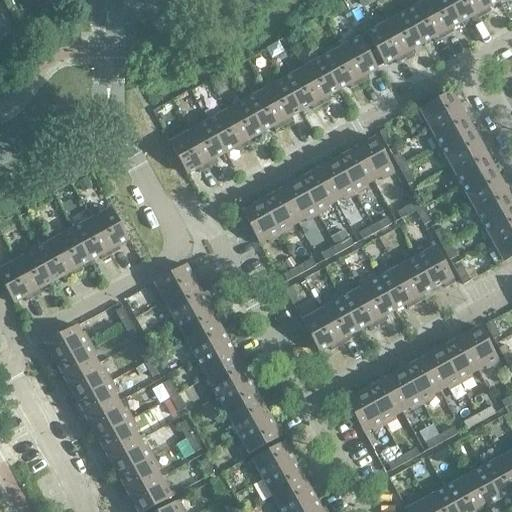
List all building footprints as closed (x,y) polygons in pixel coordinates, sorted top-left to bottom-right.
[(361,6),(357,0),(346,0),(352,11),(361,6)] [(373,0),(357,0),(361,6),(363,9),(375,2),(373,0)] [(420,0),(423,3),(405,13),(423,44),(433,39),(435,43),(444,38),(425,2),(423,0),(420,0)] [(423,0),(425,2),(444,38),(453,33),(451,29),(461,23),(447,0),(423,0)] [(472,0),(447,0),(461,23),(471,18),(473,23),(483,18),(472,0)] [(497,0),(472,0),(483,18),(492,12),(489,8),(499,2),(497,0)] [(48,13),(37,17),(41,25),(51,20),(48,13)] [(405,13),(387,23),(407,60),(415,55),(413,50),(423,44),(405,13)] [(407,60),(387,23),(367,34),(383,64),(385,66),(395,60),(398,64),(407,60)] [(360,38),(340,49),(360,85),(369,80),(367,76),(377,70),(376,68),(360,38)] [(340,49),(321,60),(338,92),(348,86),(351,90),(360,85),(340,49)] [(321,60),(302,70),(322,106),(331,101),(328,97),(338,92),(321,60)] [(283,80),(301,113),(310,107),(313,111),(322,106),(302,70),(283,80)] [(264,91),(284,127),(293,122),(291,118),(301,113),(283,80),(264,91)] [(245,101),(262,133),(272,128),(275,132),(284,127),(264,91),(245,101)] [(428,122),(432,129),(462,112),(452,93),(418,111),(425,124),(428,122)] [(226,112),(246,149),(255,144),(253,139),(262,133),(245,101),(226,112)] [(207,122),(225,154),(234,149),(237,154),(246,149),(226,112),(207,122)] [(432,138),(438,150),(473,131),(462,112),(432,129),(436,136),(432,138)] [(188,133),(208,169),(217,164),(215,160),(225,154),(207,122),(188,133)] [(379,133),(387,147),(394,143),(386,129),(382,131),(379,133)] [(448,159),(452,166),(483,149),(473,131),(438,150),(444,161),(448,159)] [(169,143),(187,175),(197,170),(199,174),(208,169),(188,133),(169,143)] [(376,139),(356,149),(374,182),(381,178),(383,181),(395,174),(376,139)] [(356,149),(337,160),(357,195),(369,188),(367,185),(374,182),(356,149)] [(452,175),(459,188),(494,169),(483,149),(452,166),(456,173),(452,175)] [(392,157),(400,171),(407,167),(399,153),(392,157)] [(337,160),(318,170),(336,202),(343,198),(345,201),(357,195),(337,160)] [(400,171),(408,185),(415,181),(407,167),(400,171)] [(469,198),(473,205),(504,188),(494,169),(459,188),(465,200),(469,198)] [(318,170),(299,181),(319,216),(331,210),(329,206),(336,202),(318,170)] [(87,178),(79,183),(84,193),(92,188),(87,178)] [(299,181),(280,191),(298,223),(305,219),(307,223),(319,216),(299,181)] [(473,215),(480,226),(511,208),(511,202),(504,188),(473,205),(477,213),(473,215)] [(280,191),(261,201),(281,237),(293,231),(291,227),(298,223),(280,191)] [(416,211),(422,208),(415,194),(408,198),(412,204),(416,211)] [(241,212),(259,245),(268,240),(269,244),(281,237),(261,201),(241,212)] [(401,219),(416,211),(412,204),(397,212),(401,219)] [(416,211),(418,216),(423,226),(430,222),(422,208),(416,211)] [(490,236),(494,243),(511,233),(511,208),(480,226),(486,238),(490,236)] [(92,220),(112,256),(120,252),(117,247),(128,241),(111,209),(110,210),(92,220)] [(373,225),(377,232),(391,225),(387,218),(373,225)] [(73,231),(90,262),(101,256),(104,261),(112,256),(92,220),(73,231)] [(359,233),(363,240),(377,232),(373,225),(359,233)] [(434,232),(442,247),(449,243),(441,229),(434,232)] [(344,230),(330,238),(335,246),(349,239),(344,230)] [(54,241),(74,277),(82,273),(79,268),(90,262),(73,231),(54,241)] [(494,252),(501,264),(508,261),(511,258),(511,233),(494,243),(498,250),(494,252)] [(335,246),(339,253),(353,246),(349,239),(335,246)] [(35,251),(52,283),(63,277),(66,282),(74,277),(54,241),(35,251)] [(442,247),(450,261),(457,257),(449,243),(442,247)] [(321,254),(325,261),(339,253),(335,246),(321,254)] [(415,258),(433,290),(443,285),(445,289),(455,283),(435,247),(415,258)] [(15,262),(35,298),(43,294),(41,289),(52,283),(35,251),(15,262)] [(290,258),(284,262),(290,270),(296,266),(290,258)] [(396,269),(416,305),(425,300),(423,296),(433,290),(415,258),(396,269)] [(297,267),(301,274),(315,266),(311,260),(297,267)] [(0,270),(0,279),(14,304),(25,298),(27,302),(35,298),(15,262),(0,270)] [(455,271),(463,285),(470,281),(468,277),(476,273),(470,262),(455,271)] [(154,284),(165,303),(200,284),(196,275),(192,277),(186,267),(154,284)] [(285,278),(287,282),(301,274),(297,267),(283,275),(285,278)] [(377,279),(395,311),(405,306),(407,310),(416,305),(396,269),(377,279)] [(359,289),(378,325),(387,320),(385,317),(395,311),(377,279),(359,289)] [(165,303),(175,322),(207,305),(201,294),(205,292),(200,284),(165,303)] [(339,300),(357,332),(367,327),(369,330),(378,325),(359,289),(339,300)] [(320,310),(340,347),(349,342),(347,338),(357,332),(339,300),(320,310)] [(175,322),(185,341),(221,321),(217,313),(213,315),(207,305),(175,322)] [(115,312),(123,326),(130,323),(122,308),(115,312)] [(301,321),(319,353),(329,348),(331,352),(340,347),(320,310),(301,321)] [(185,341),(196,360),(227,342),(221,331),(225,329),(221,321),(185,341)] [(485,325),(493,340),(500,336),(492,322),(492,321),(485,325)] [(130,323),(123,326),(131,340),(138,336),(130,323)] [(45,344),(55,364),(91,344),(87,336),(82,339),(76,327),(45,344)] [(479,328),(459,339),(477,371),(487,365),(489,368),(498,363),(479,328)] [(459,339),(440,349),(459,384),(467,380),(466,377),(477,371),(459,339)] [(196,360),(206,379),(242,359),(238,351),(233,353),(227,342),(196,360)] [(55,364),(66,382),(97,365),(91,355),(95,352),(91,344),(55,364)] [(498,349),(506,364),(511,360),(511,357),(505,345),(498,349)] [(136,350),(144,364),(151,360),(143,346),(136,350)] [(440,349),(421,360),(439,392),(449,386),(451,389),(459,384),(440,349)] [(164,352),(155,357),(160,365),(169,360),(164,352)] [(206,379),(217,398),(249,380),(243,370),(247,367),(242,359),(206,379)] [(151,360),(144,364),(152,378),(159,374),(151,360)] [(421,360),(402,370),(422,405),(430,401),(428,398),(439,392),(421,360)] [(66,382),(76,401),(111,382),(107,373),(103,376),(97,365),(66,382)] [(402,370),(383,380),(401,413),(412,407),(414,409),(422,405),(402,370)] [(163,385),(170,399),(176,395),(168,380),(162,383),(163,385)] [(217,398),(228,417),(263,397),(259,389),(255,391),(249,380),(217,398)] [(383,380),(364,391),(384,426),(391,422),(390,419),(401,413),(383,380)] [(76,401),(86,420),(118,403),(112,392),(116,390),(111,382),(76,401)] [(345,401),(363,434),(374,428),(375,431),(384,426),(364,391),(345,401)] [(176,395),(170,399),(178,413),(181,411),(185,409),(176,395)] [(505,408),(511,404),(511,395),(501,402),(505,408)] [(228,417),(238,436),(269,419),(263,408),(268,405),(263,397),(228,417)] [(171,400),(163,404),(171,417),(178,413),(171,400)] [(86,420),(97,439),(132,420),(127,411),(124,413),(118,403),(86,420)] [(491,407),(477,415),(480,422),(495,414),(491,407)] [(463,422),(466,429),(467,429),(480,422),(477,415),(463,422)] [(269,419),(238,436),(248,455),(284,435),(279,427),(275,429),(269,419)] [(97,439),(107,458),(139,441),(133,430),(137,428),(132,420),(97,439)] [(178,425),(186,440),(193,436),(185,422),(184,422),(178,425)] [(453,428),(439,436),(442,443),(457,435),(453,428)] [(193,436),(186,440),(194,454),(201,450),(193,436)] [(425,443),(429,450),(442,443),(439,436),(425,443)] [(194,454),(186,440),(176,445),(183,459),(194,454)] [(107,458),(118,477),(153,458),(148,449),(144,451),(139,441),(107,458)] [(251,460),(262,480),(294,463),(288,452),(292,450),(287,441),(251,460)] [(416,449),(400,457),(404,464),(419,455),(416,449)] [(511,451),(500,458),(511,479),(511,451)] [(400,457),(387,464),(391,471),(404,464),(400,457)] [(118,477),(129,496),(159,479),(154,469),(158,466),(153,458),(118,477)] [(481,468),(498,500),(510,493),(511,497),(511,479),(500,458),(481,468)] [(207,477),(207,478),(214,474),(206,459),(199,463),(207,477)] [(262,480),(273,499),(308,479),(304,471),(300,473),(294,463),(262,480)] [(462,479),(480,511),(487,511),(490,511),(487,506),(498,500),(481,468),(462,479)] [(397,475),(390,479),(396,490),(403,486),(397,475)] [(129,496),(137,511),(147,511),(175,497),(174,495),(170,488),(165,490),(159,479),(129,496)] [(273,499),(280,511),(294,511),(315,501),(309,490),(313,487),(308,479),(273,499)] [(443,489),(455,511),(480,511),(462,479),(443,489)] [(210,483),(218,498),(225,494),(217,480),(210,483)] [(424,500),(430,511),(455,511),(443,489),(424,500)] [(405,510),(406,511),(430,511),(424,500),(405,510)] [(158,511),(183,511),(177,501),(158,511)] [(294,511),(326,511),(325,509),(321,511),(315,501),(294,511)]
